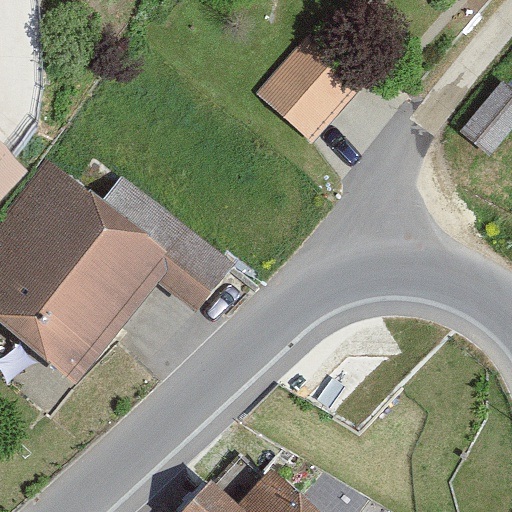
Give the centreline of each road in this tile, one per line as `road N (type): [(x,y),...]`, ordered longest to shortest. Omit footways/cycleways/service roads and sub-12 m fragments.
road 1 (tertiary): [(72,511),(263,333),(369,271)]
road 2 (unclassified): [(369,271),(373,211),(438,111),(511,27)]
road 3 (tertiary): [(369,271),(485,284),(511,309)]
